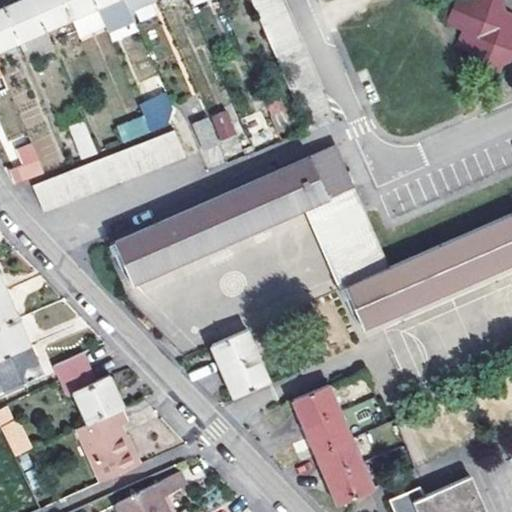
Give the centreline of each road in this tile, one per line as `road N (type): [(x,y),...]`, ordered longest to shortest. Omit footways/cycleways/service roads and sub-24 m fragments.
road 1 (residential): [(0,198),(296,511)]
road 2 (residential): [(300,0),(375,157),(397,163),(511,113)]
